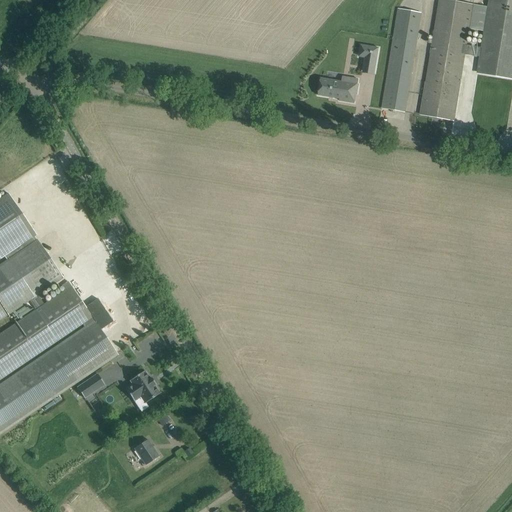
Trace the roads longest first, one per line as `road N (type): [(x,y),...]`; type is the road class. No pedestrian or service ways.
road 1 (tertiary): [(277,511),(30,82)]
road 2 (unclassified): [(511,154),(64,81),(30,82)]
